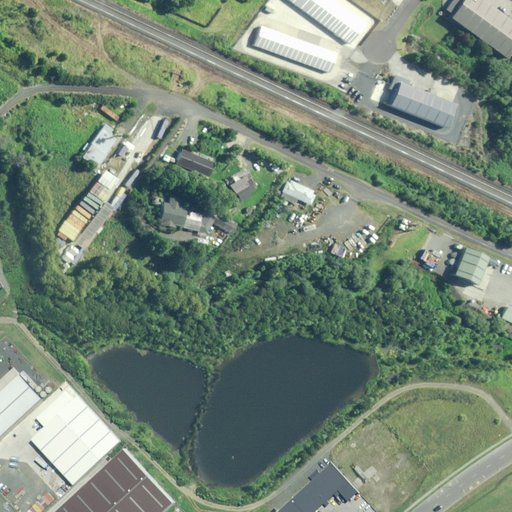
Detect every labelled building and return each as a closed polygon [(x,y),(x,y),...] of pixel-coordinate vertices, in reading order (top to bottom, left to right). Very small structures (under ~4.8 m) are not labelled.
[(511,26),(474,0),(446,0),(436,14),(496,57),(511,35),(511,26)] [(259,27),(253,45),(328,71),(335,53),(259,27)] [(457,107),(401,86),(391,111),(447,132),(457,107)] [(132,116),(129,119),(128,117),(121,125),(130,133),(140,122),(132,116)] [(78,158),(93,168),(94,166),(114,138),(108,134),(111,129),(102,124),(87,146),(84,144),(80,150),(83,151),(78,158)] [(211,163),(179,150),(173,164),(205,177),(211,163)] [(277,167),(266,160),(263,165),(274,172),(277,167)] [(100,170),(98,173),(109,181),(115,185),(117,180),(101,169),(100,170)] [(239,172),(224,181),(237,201),(252,192),(239,172)] [(115,185),(109,181),(106,186),(114,192),(118,187),(115,185)] [(281,192),(296,199),(308,205),(312,195),(310,194),(312,191),(290,181),(288,183),(286,182),(281,192)] [(182,217),(185,206),(179,205),(181,199),(169,196),(167,204),(162,202),(156,225),(172,229),(172,226),(179,228),(182,217)] [(282,197),(279,203),(286,206),(288,200),(282,197)] [(234,223),(216,212),(206,209),(198,221),(182,217),(179,228),(205,233),(210,224),(228,234),(234,223)] [(285,225),(275,221),(272,229),(281,233),(285,225)] [(484,259),(461,248),(448,277),(471,287),(484,259)] [(358,253),(349,249),(347,254),(356,258),(358,253)] [(450,257),(455,260),(459,253),(453,251),(450,257)] [(436,260),(425,253),(419,262),(431,269),(436,260)] [(455,260),(450,257),(447,263),(452,266),(455,260)] [(494,262),(486,258),(484,262),(492,266),(494,262)] [(492,270),(483,266),(470,295),(479,299),(492,270)] [(189,288),(193,279),(176,272),(172,281),(189,288)] [(511,316),(511,310),(504,306),(497,318),(508,324),(511,316)] [(0,440),(45,398),(21,374),(0,393),(0,440)] [(166,511),(176,504),(126,449),(57,511),(166,511)] [(334,463),(282,511),(320,511),(341,491),(351,502),(362,491),(334,463)]
